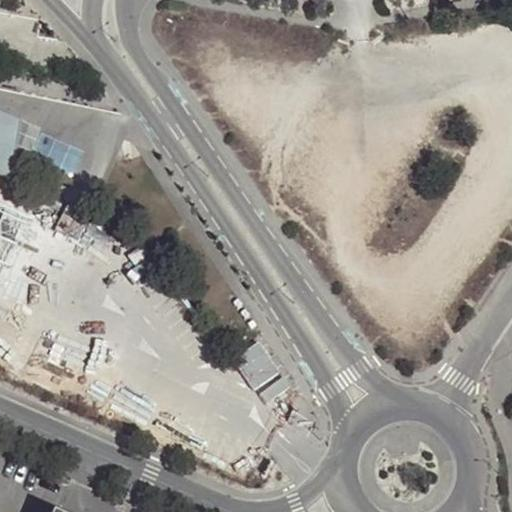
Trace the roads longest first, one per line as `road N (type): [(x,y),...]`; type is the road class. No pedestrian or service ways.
road 1 (secondary): [(403,399),(376,387),(348,357),(140,57),(124,0)]
road 2 (secondary): [(92,38),(334,388),(350,425)]
road 3 (tertiary): [(234,511),(0,408)]
road 4 (secondary): [(466,487),(469,453),(454,422),(403,399)]
